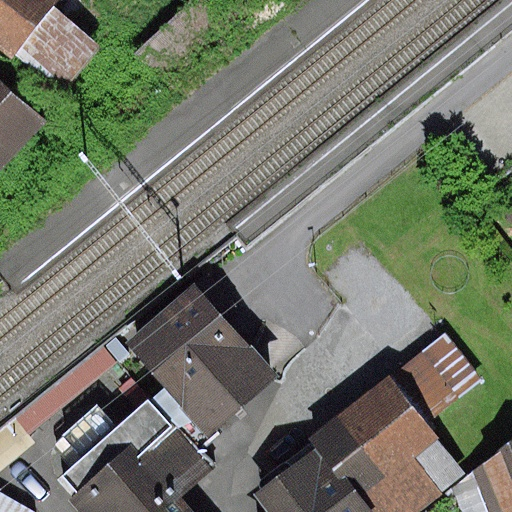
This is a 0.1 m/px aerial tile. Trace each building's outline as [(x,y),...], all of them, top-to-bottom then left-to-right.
[(0,0),(0,44),(15,58),(17,56),(50,16),(62,0),(0,0)] [(219,18),(202,0),(198,0),(142,53),(161,73),(219,18)] [(89,48),(50,16),(17,56),(56,89),(89,48)] [(0,168),(44,120),(0,79),(0,168)] [(197,294),(137,346),(185,400),(170,415),(203,449),(277,385),(197,294)] [(420,360),(388,384),(421,426),(452,401),(420,360)] [(386,386),(300,454),(345,511),(405,511),(454,474),(386,386)] [(77,472),(64,483),(88,511),(186,511),(176,499),(214,464),(201,451),(203,449),(170,415),(167,417),(153,403),(122,432),(104,412),(100,410),(97,411),(59,445),(58,448),(59,452),(77,472)] [(511,511),(511,444),(486,465),(494,485),(482,490),(490,511),(511,511)] [(345,511),(300,454),(248,494),(261,511),(345,511)]
